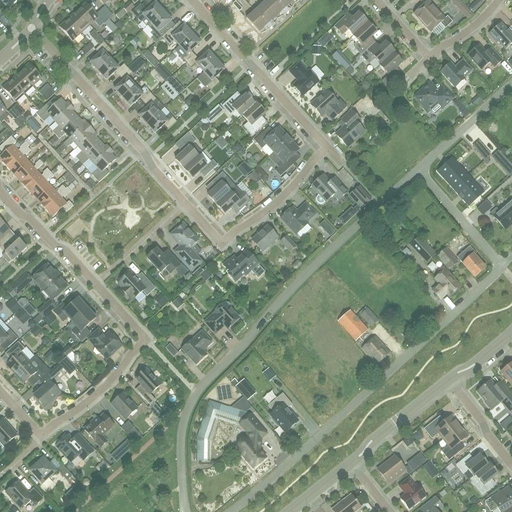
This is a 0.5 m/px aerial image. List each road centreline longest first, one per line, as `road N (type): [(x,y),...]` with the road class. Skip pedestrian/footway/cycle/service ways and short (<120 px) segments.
road 1 (residential): [(187,511),(182,432),(195,393),(416,169)]
road 2 (residential): [(227,511),(500,268)]
road 3 (residential): [(185,202),(31,27)]
road 4 (residential): [(42,435),(146,339),(94,281)]
road 5 (residential): [(326,146),(191,0)]
road 6 (residential): [(185,202),(221,242),(326,146)]
road 7 (residential): [(500,268),(416,169)]
road 8 (residential): [(416,169),(511,81)]
road 9 (residential): [(94,281),(0,193)]
road 10 (residential): [(447,380),(352,462)]
road 11 (residential): [(94,281),(185,202)]
